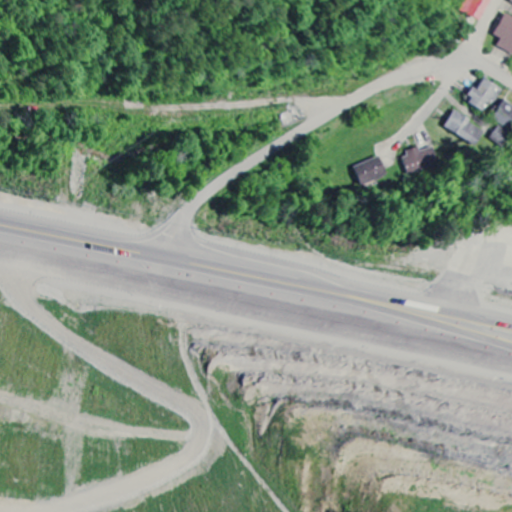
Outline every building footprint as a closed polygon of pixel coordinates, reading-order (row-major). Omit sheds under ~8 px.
[(491,0),(475,0),(475,2),(471,0),(468,0),(462,15),(482,24),(491,0)] [(494,36),(501,40),(498,47),(511,54),(511,18),(505,15),(494,36)] [(466,100),(486,113),(501,90),(485,80),(478,91),(473,88),(466,100)] [(511,132),(511,105),(505,101),(492,120),(500,125),(491,140),(502,147),(511,132)] [(444,130),(478,146),(486,130),(452,114),(444,130)] [(402,156),(409,176),(439,165),(433,148),(421,153),(420,149),(402,156)] [(355,166),(361,187),(387,179),(381,159),(355,166)]
